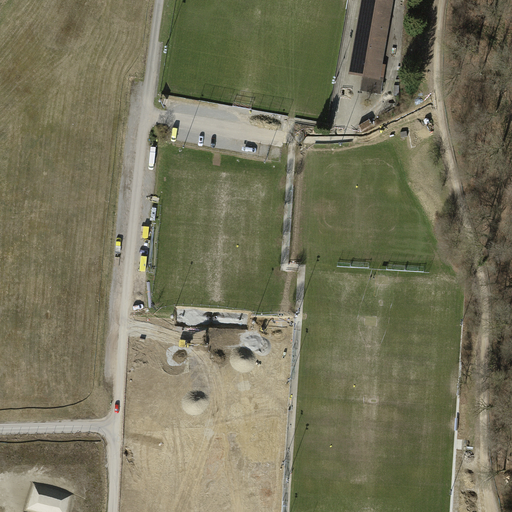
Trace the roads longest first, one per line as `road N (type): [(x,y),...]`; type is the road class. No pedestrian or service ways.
road 1 (track): [(496,511),(482,305),(437,92),(441,0)]
road 2 (unclassified): [(159,0),(116,425)]
